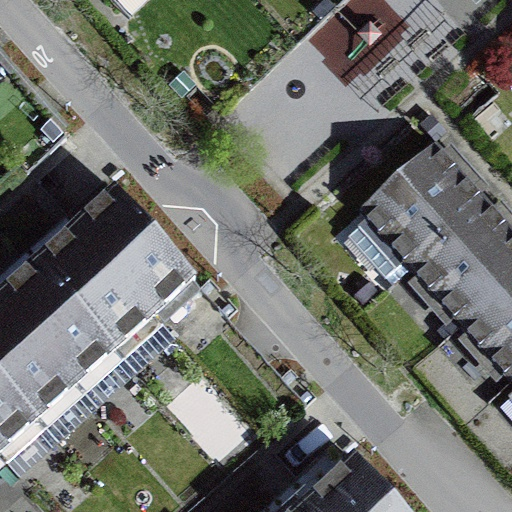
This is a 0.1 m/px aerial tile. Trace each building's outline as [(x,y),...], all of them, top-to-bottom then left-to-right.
[(410,270),(485,204),(461,177),(434,147),(359,213),(410,270)] [(97,209),(76,227),(156,317),(195,282),(116,192),(97,209)] [(511,234),(485,204),(410,270),(461,327),(511,281),(511,234)] [(117,352),(156,317),(76,227),(55,245),(37,261),(117,352)] [(0,298),(77,386),(117,352),(37,261),(17,279),(0,293),(0,298)] [(511,281),(461,327),(511,383),(511,381),(511,281)] [(0,378),(37,421),(77,386),(0,298),(0,378)] [(0,453),(37,421),(0,378),(0,453)] [(399,511),(353,462),(297,511),(399,511)]
